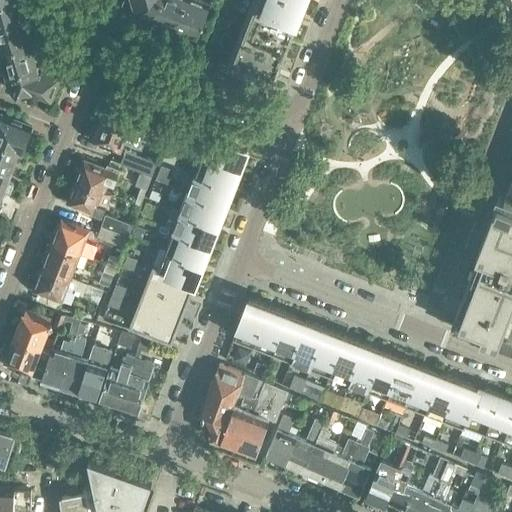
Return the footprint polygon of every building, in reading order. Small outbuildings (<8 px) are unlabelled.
[(7,0),(0,2),(0,27),(27,21),(21,1),(19,1),(18,0),(7,0)] [(127,9),(152,19),(159,3),(161,0),(123,0),(123,1),(123,2),(123,3),(123,4),(123,6),(124,6),(124,7),(125,8),(127,9)] [(166,24),(176,27),(185,0),(161,0),(159,3),(152,19),(153,19),(153,21),(162,25),(166,24)] [(185,0),(176,27),(186,32),(185,34),(195,37),(196,36),(198,37),(204,22),(205,23),(206,20),(205,20),(211,4),(201,0),(185,0)] [(258,0),(233,65),(273,81),(274,80),(266,77),(268,72),(276,75),(304,0),(258,0)] [(220,16),(215,30),(224,33),(229,19),(220,16)] [(0,51),(31,42),(30,39),(32,38),(27,21),(0,27),(0,51)] [(215,30),(210,42),(219,46),(224,33),(215,30)] [(0,51),(0,52),(6,75),(39,65),(39,64),(36,51),(34,51),(31,42),(0,51)] [(40,64),(39,64),(39,65),(6,75),(9,84),(13,86),(12,89),(32,97),(34,91),(49,98),(57,78),(41,72),(43,68),(43,66),(43,65),(42,64),(41,64),(40,64)] [(138,117),(134,116),(139,101),(111,91),(101,115),(139,130),(141,127),(138,117)] [(142,130),(165,140),(175,116),(163,111),(158,125),(150,122),(144,124),(142,130)] [(0,140),(24,150),(32,127),(0,113),(0,140)] [(120,150),(126,137),(136,140),(139,130),(101,115),(92,139),(120,150)] [(188,134),(175,129),(171,139),(184,144),(188,134)] [(240,167),(248,147),(211,133),(203,153),(240,167)] [(0,166),(10,170),(15,158),(20,160),(24,150),(0,140),(0,166)] [(171,140),(164,159),(175,163),(182,145),(171,140)] [(152,174),(158,161),(126,148),(120,162),(141,170),(152,174)] [(196,172),(233,186),(240,167),(203,153),(196,172)] [(76,180),(104,191),(109,179),(115,182),(119,172),(84,158),(76,180)] [(157,177),(156,178),(169,183),(174,169),(162,164),(159,172),(157,177)] [(0,192),(1,193),(10,170),(0,166),(0,192)] [(134,201),(141,204),(147,188),(152,174),(141,170),(135,184),(140,186),(134,201)] [(233,186),(196,172),(188,191),(225,205),(233,186)] [(511,178),(507,192),(506,192),(506,193),(503,192),(501,196),(499,195),(496,205),(498,206),(490,226),(511,234),(511,178)] [(109,193),(104,191),(76,180),(67,201),(100,214),(109,193)] [(150,197),(159,201),(162,192),(153,189),(150,197)] [(225,205),(188,191),(181,210),(218,224),(225,205)] [(154,207),(146,204),(143,213),(151,216),(154,207)] [(173,229),(211,243),(218,224),(181,210),(172,206),(164,226),(173,229)] [(127,234),(131,223),(103,213),(99,223),(127,234)] [(61,217),(52,242),(81,253),(90,228),(61,217)] [(144,226),(134,222),(130,233),(140,237),(144,226)] [(127,234),(99,223),(95,235),(123,245),(127,234)] [(465,291),(452,324),(499,342),(501,337),(511,341),(511,331),(504,329),(511,307),(511,234),(490,226),(483,243),(465,291)] [(211,243),(173,229),(166,248),(203,262),(211,243)] [(52,242),(43,265),(72,277),(81,253),(52,242)] [(159,266),(158,265),(158,267),(193,281),(193,282),(194,282),(195,282),(203,262),(166,248),(159,266)] [(138,258),(125,253),(121,263),(134,268),(138,258)] [(109,254),(106,262),(118,266),(120,258),(109,254)] [(118,266),(106,262),(104,269),(115,274),(118,266)] [(158,267),(158,265),(154,264),(147,284),(187,300),(194,282),(193,282),(193,281),(158,267)] [(103,288),(72,277),(43,265),(34,289),(63,300),(67,289),(80,294),(82,289),(100,296),(103,288)] [(116,282),(111,293),(123,297),(127,286),(116,282)] [(187,300),(147,284),(139,303),(180,319),(187,300)] [(120,306),(123,297),(111,293),(108,302),(120,306)] [(268,305),(249,298),(235,335),(254,342),(268,305)] [(180,319),(139,303),(132,323),(172,339),(180,319)] [(288,312),(268,305),(254,342),(273,350),(288,312)] [(60,327),(63,317),(65,313),(58,311),(53,325),(60,327)] [(273,350),(292,357),(307,320),(288,312),(273,350)] [(15,337),(42,347),(53,319),(37,313),(33,320),(23,316),(15,337)] [(48,362),(43,377),(61,383),(81,322),(77,320),(78,317),(65,313),(63,317),(69,319),(64,331),(73,334),(71,340),(59,337),(55,351),(52,350),(48,362)] [(292,357),(312,364),(326,327),(307,320),(292,357)] [(61,383),(65,385),(79,389),(89,358),(82,355),(86,339),(81,337),(85,323),(81,322),(61,383)] [(312,364),(331,372),(345,335),(326,327),(312,364)] [(136,335),(122,331),(118,341),(132,346),(136,335)] [(331,372),(350,379),(364,342),(345,335),(331,372)] [(148,340),(138,336),(134,347),(144,350),(148,340)] [(42,347),(15,337),(7,356),(18,361),(15,367),(31,374),(32,373),(35,364),(38,358),(42,347)] [(383,350),(364,342),(350,379),(369,387),(383,350)] [(79,389),(98,395),(113,347),(108,345),(106,351),(101,350),(97,360),(89,358),(79,389)] [(369,387),(388,394),(403,357),(383,350),(369,387)] [(101,395),(120,402),(133,361),(130,359),(131,354),(127,353),(125,357),(123,356),(120,367),(111,364),(101,395)] [(133,361),(120,402),(135,406),(140,403),(140,404),(154,361),(131,354),(130,359),(133,361)] [(388,394),(407,401),(422,364),(403,357),(388,394)] [(35,364),(32,373),(43,377),(48,362),(38,358),(35,364)] [(233,404),(238,392),(245,372),(220,362),(214,379),(214,378),(214,379),(213,379),(207,394),(233,404)] [(422,364),(407,401),(426,409),(441,372),(422,364)] [(220,438),(238,444),(257,395),(252,394),(259,377),(245,372),(238,392),(243,394),(238,406),(233,404),(220,438)] [(426,409),(445,416),(460,379),(441,372),(426,409)] [(290,386),(302,391),(307,378),(295,373),(290,386)] [(307,378),(302,391),(320,398),(325,385),(307,378)] [(478,386),(460,379),(445,416),(465,424),(466,421),(465,421),(479,387),(478,386)] [(262,409),(273,383),(265,380),(258,396),(257,395),(238,444),(256,451),(260,440),(268,443),(277,419),(269,416),(270,412),(262,409)] [(479,385),(478,386),(479,387),(465,421),(466,421),(485,429),(499,393),(479,385)] [(331,388),(327,397),(339,402),(343,393),(331,388)] [(511,414),(511,397),(499,393),(485,429),(503,436),(511,414)] [(220,438),(233,404),(207,394),(201,411),(212,434),(220,438)] [(342,399),(340,407),(359,414),(359,413),(362,407),(342,399)] [(365,399),(362,407),(359,413),(371,418),(377,404),(365,399)] [(331,408),(326,418),(335,422),(339,412),(331,408)] [(280,421),(277,419),(268,443),(270,444),(267,452),(286,461),(298,433),(292,431),(296,419),(283,413),(280,421)] [(511,414),(503,436),(511,439),(511,414)] [(286,461),(305,469),(323,427),(326,420),(317,416),(308,438),(298,433),(286,461)] [(367,423),(358,419),(352,433),(361,436),(366,426),(367,423)] [(396,431),(407,436),(410,429),(399,424),(396,431)] [(369,442),(374,431),(374,430),(366,426),(361,436),(360,439),(369,442)] [(332,431),(323,427),(305,469),(323,477),(338,441),(330,438),(332,431)] [(15,434),(0,429),(0,464),(5,466),(15,434)] [(434,446),(436,439),(425,435),(422,441),(434,446)] [(323,477),(340,484),(360,441),(349,436),(346,444),(338,441),(323,477)] [(448,444),(436,439),(434,446),(446,450),(448,444)] [(372,446),(360,441),(340,484),(360,493),(378,451),(371,448),(372,446)] [(393,462),(382,458),(366,496),(385,504),(399,471),(405,459),(411,444),(402,441),(393,462)] [(385,504),(402,511),(415,484),(407,481),(421,449),(411,444),(405,459),(399,471),(385,504)] [(472,461),(477,450),(465,445),(460,456),(472,461)] [(488,455),(477,450),(472,461),(483,465),(488,455)] [(402,511),(424,511),(448,458),(441,455),(433,473),(430,472),(423,488),(415,484),(402,511)] [(468,467),(448,458),(424,511),(446,511),(452,501),(457,489),(446,484),(453,470),(464,475),(468,467)] [(101,511),(141,511),(152,481),(124,471),(123,476),(115,473),(117,468),(90,459),(101,511)] [(509,476),(511,467),(511,464),(502,461),(498,472),(509,476)] [(446,511),(468,511),(485,474),(475,470),(467,488),(463,486),(456,503),(452,501),(446,511)] [(485,474),(468,511),(491,511),(496,501),(485,496),(493,478),(485,474)] [(99,511),(94,487),(54,494),(56,511),(99,511)] [(0,511),(23,511),(29,508),(30,490),(0,488),(0,511)]
